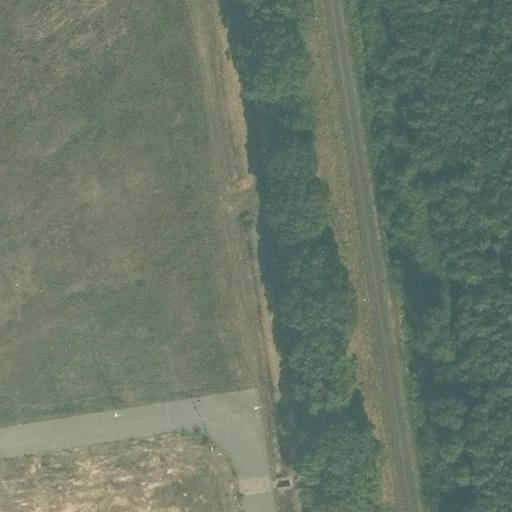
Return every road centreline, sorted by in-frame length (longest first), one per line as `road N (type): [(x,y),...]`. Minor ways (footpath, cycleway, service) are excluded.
road 1 (track): [(324,511),(244,0)]
road 2 (unclassified): [(0,446),(242,407),(258,511)]
